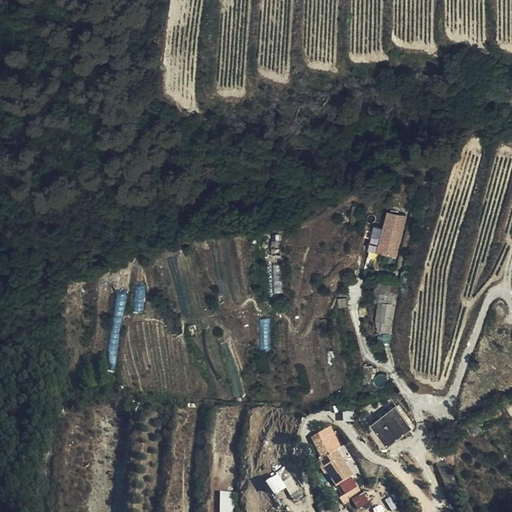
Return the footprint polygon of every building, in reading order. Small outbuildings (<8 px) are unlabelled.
[(379,244),(384,226),(377,224),(372,241),(379,244)] [(397,276),(409,233),(390,229),(379,272),(397,276)] [(164,288),(162,279),(155,280),(158,290),(164,288)] [(387,332),(393,296),(380,294),(379,302),(383,302),(379,324),(383,324),(382,331),(387,332)] [(413,425),(399,405),(377,419),(390,440),(413,425)] [(502,406),(491,412),(499,423),(507,418),(509,416),(502,406)] [(487,431),(480,421),(473,425),(480,436),(487,431)] [(354,473),(339,447),(320,459),(337,485),(354,473)] [(447,463),(439,466),(446,486),(454,483),(447,463)] [(274,497),(287,489),(278,475),(266,483),(274,497)] [(344,504),(362,491),(359,486),(340,498),(344,504)] [(235,511),(235,492),(220,492),(220,511),(235,511)] [(352,500),(357,510),(370,503),(365,493),(352,500)]
